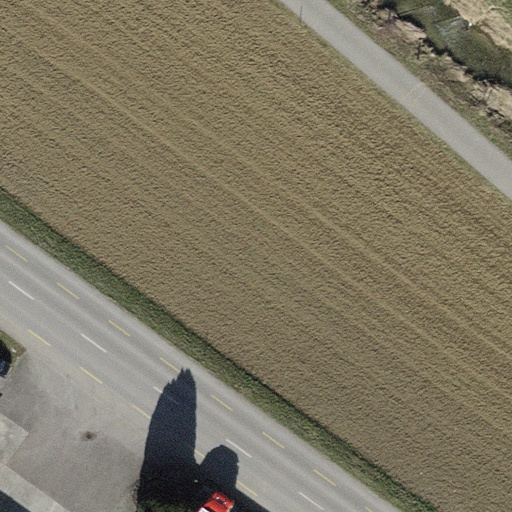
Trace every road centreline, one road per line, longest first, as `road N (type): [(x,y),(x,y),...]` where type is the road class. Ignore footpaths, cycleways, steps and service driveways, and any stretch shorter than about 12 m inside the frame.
road 1 (secondary): [(330,511),(0,269)]
road 2 (track): [(309,0),(511,178)]
